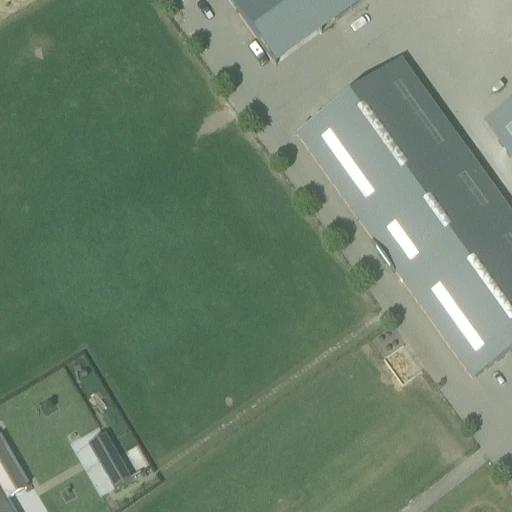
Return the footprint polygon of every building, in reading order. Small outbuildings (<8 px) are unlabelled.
[(225,0),(239,18),(263,0),(295,0),(320,34),(366,0),(225,0)] [(511,352),(511,217),(400,62),(296,136),(472,382),(511,352)] [(511,94),(480,117),(511,162),(511,94)] [(402,346),(384,361),(403,385),(421,370),(402,346)] [(0,511),(14,511),(12,511),(8,511),(3,503),(7,500),(26,490),(24,488),(28,486),(0,437),(0,511)] [(104,437),(88,446),(114,491),(130,482),(104,437)]
